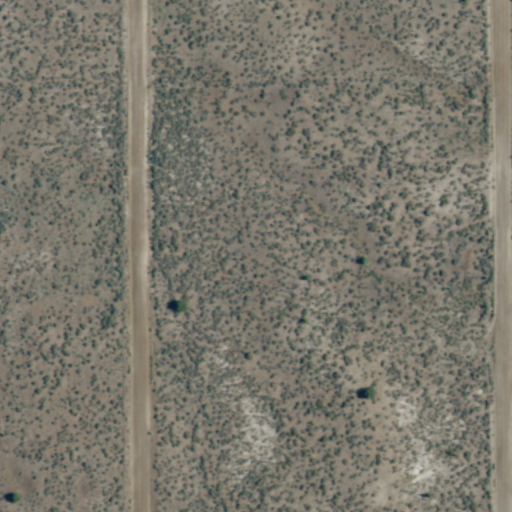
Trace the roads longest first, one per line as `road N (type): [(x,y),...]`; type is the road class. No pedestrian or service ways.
road 1 (residential): [(147,511),(140,0)]
road 2 (residential): [(509,511),(504,0)]
